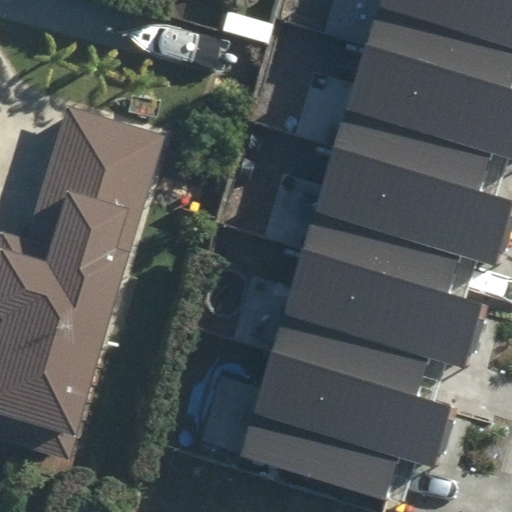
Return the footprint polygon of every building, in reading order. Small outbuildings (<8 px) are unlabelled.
[(511,0),(390,0),(511,36),(511,0)] [(511,40),(386,3),(356,102),(511,148),(511,40)] [(499,148),(357,106),(327,205),(510,260),(511,254),(511,189),(489,182),(499,148)] [(0,455),(64,473),(160,142),(65,115),(23,261),(0,254),(0,455)] [(183,217),(208,223),(218,190),(193,182),(183,217)] [(470,250),(328,207),(298,307),(481,362),(501,296),(459,284),(470,250)] [(436,351),(294,307),(251,445),(393,489),(406,448),(447,461),(466,398),(425,386),(436,351)]
